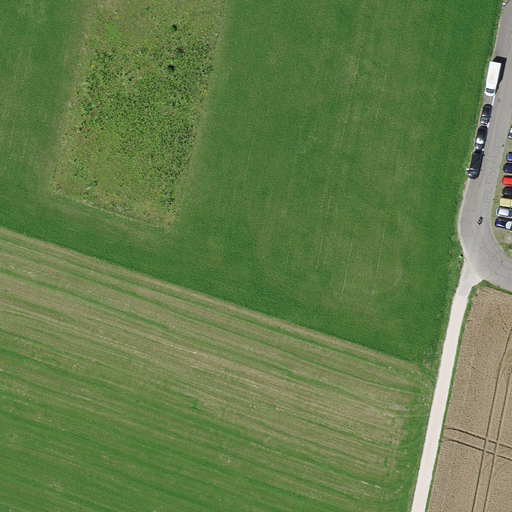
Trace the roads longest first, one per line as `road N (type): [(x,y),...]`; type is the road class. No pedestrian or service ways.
road 1 (track): [(416,511),(481,224)]
road 2 (residential): [(511,64),(481,224),(498,269),(511,274)]
